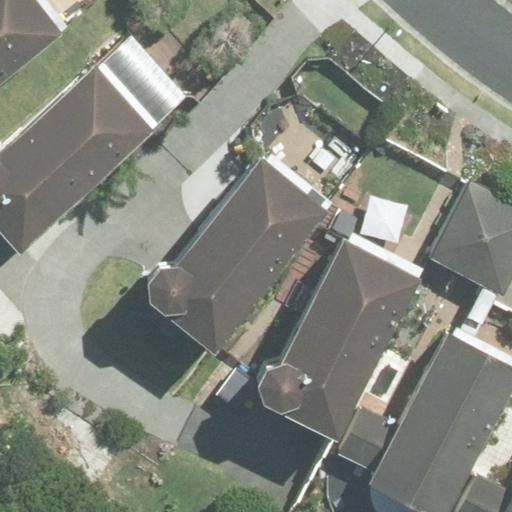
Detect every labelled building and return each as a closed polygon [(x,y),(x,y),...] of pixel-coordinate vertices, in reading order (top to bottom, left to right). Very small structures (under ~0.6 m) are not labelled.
[(0,0),(0,67),(55,24),(35,0),(0,0)] [(0,240),(9,250),(145,125),(88,62),(0,143),(0,240)] [(253,151),(164,255),(149,260),(136,276),(137,296),(204,349),(320,208),(253,151)] [(511,198),(464,177),(427,254),(504,290),(511,273),(511,198)] [(253,362),(245,380),(248,398),(328,438),(416,276),(337,232),(268,357),(253,362)] [(425,511),(443,511),(511,377),(511,362),(441,327),(394,420),(361,403),(336,451),(367,468),(361,480),(425,511)] [(478,470),(455,511),(511,511),(511,479),(509,485),(478,470)]
